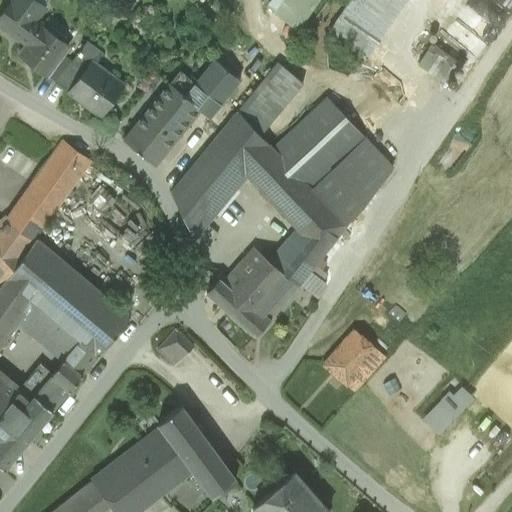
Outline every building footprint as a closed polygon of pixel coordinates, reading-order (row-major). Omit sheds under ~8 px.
[(13,0),(0,17),(0,21),(30,44),(45,26),(37,20),(47,7),(38,0),(13,0)] [(272,0),(268,7),(298,27),(316,0),(272,0)] [(349,0),(329,30),(369,56),(407,0),(349,0)] [(511,0),(471,0),(460,22),(466,25),(455,46),(482,60),(511,1),(511,0)] [(61,53),(68,44),(45,26),(30,44),(20,57),(44,75),(45,74),(61,53)] [(422,64),(449,80),(463,56),(435,40),(422,64)] [(71,61),(61,53),(45,74),(55,82),(71,61)] [(83,71),(71,61),(55,82),(68,92),(83,71)] [(168,118),(183,130),(199,110),(207,117),(237,78),(217,61),(199,84),(181,70),(155,103),(170,115),(168,118)] [(90,62),(83,71),(68,92),(100,116),(122,87),(90,62)] [(276,64),(237,110),(259,135),(302,84),(276,64)] [(272,148),(345,225),(362,207),(393,167),(327,97),(272,148)] [(124,140),(154,165),(183,130),(168,118),(170,115),(155,103),(124,140)] [(171,191),(199,249),(215,230),(206,222),(246,175),(270,146),(259,135),(237,110),(171,191)] [(32,183),(60,203),(91,160),(62,139),(32,183)] [(272,148),(270,146),(246,175),(298,230),(321,255),(345,225),(272,148)] [(0,231),(20,255),(22,256),(60,203),(32,183),(0,226),(0,231)] [(321,255),(298,230),(271,258),(292,281),(285,289),(291,295),(298,287),(308,273),(321,255)] [(0,281),(2,284),(22,256),(20,255),(0,231),(0,281)] [(79,340),(98,356),(129,317),(36,238),(7,279),(30,298),(79,340)] [(260,246),(235,273),(271,305),(285,289),(292,281),(271,258),(260,246)] [(218,279),(206,291),(255,336),(270,320),(264,314),(271,305),(235,273),(233,271),(222,282),(218,279)] [(327,288),(308,273),(298,287),(317,303),(327,288)] [(0,288),(0,339),(30,298),(7,279),(0,288)] [(291,295),(285,289),(271,305),(264,314),(270,320),(291,295)] [(354,330),(324,364),(354,391),(385,357),(354,330)] [(192,348),(176,331),(158,349),(174,365),(192,348)] [(52,372),(71,388),(98,356),(79,340),(52,372)] [(29,401),(52,372),(39,361),(16,390),(27,399),(29,401)] [(29,401),(47,416),(71,388),(52,372),(29,401)] [(0,434),(27,399),(16,390),(0,376),(0,434)] [(427,424),(438,434),(463,409),(452,398),(427,424)] [(0,434),(0,466),(4,470),(47,416),(29,401),(27,399),(0,434)] [(220,459),(181,406),(157,423),(161,428),(192,471),(198,479),(220,459)] [(139,511),(192,471),(161,428),(53,511),(95,511),(105,504),(112,511),(139,511)] [(234,478),(220,459),(198,479),(213,498),(234,478)] [(327,511),(328,511),(293,471),(254,506),(251,510),(251,511),(327,511)]
